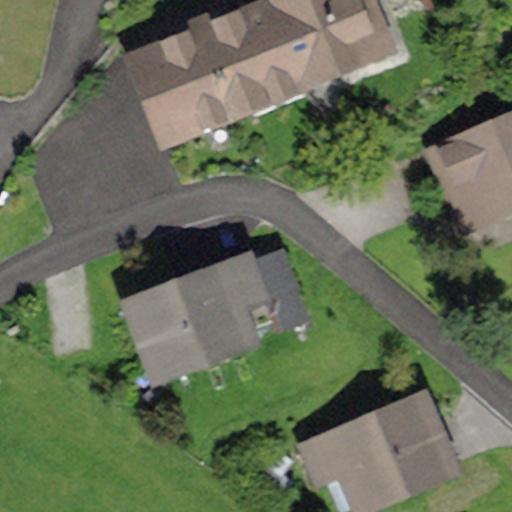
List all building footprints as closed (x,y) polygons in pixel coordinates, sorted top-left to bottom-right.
[(374,0),(289,0),(272,7),(310,104),(401,69),(374,0)] [(310,104),(272,7),(200,35),(238,132),(310,104)] [(126,63),(162,161),(238,132),(200,35),(126,63)] [(511,121),(431,153),(466,241),(511,222),(511,121)] [(254,261),(120,310),(154,401),(265,360),(259,345),(312,325),(286,255),(256,266),(254,261)] [(431,397),(296,452),(315,499),(346,486),(357,511),(389,511),(465,481),(431,397)]
